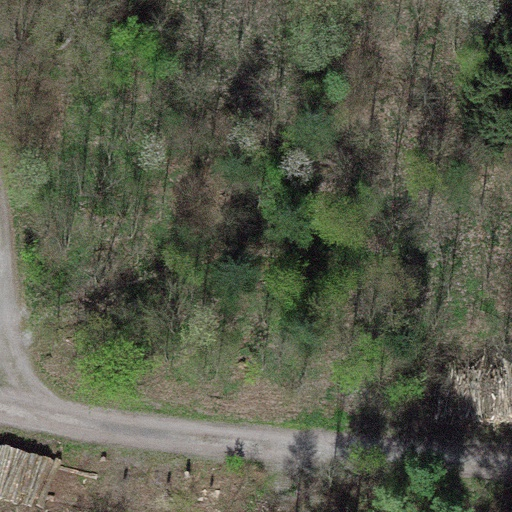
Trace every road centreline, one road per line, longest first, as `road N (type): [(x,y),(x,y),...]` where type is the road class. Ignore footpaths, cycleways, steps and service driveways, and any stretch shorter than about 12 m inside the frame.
road 1 (track): [(0,407),(197,437),(511,464)]
road 2 (track): [(0,233),(13,410)]
